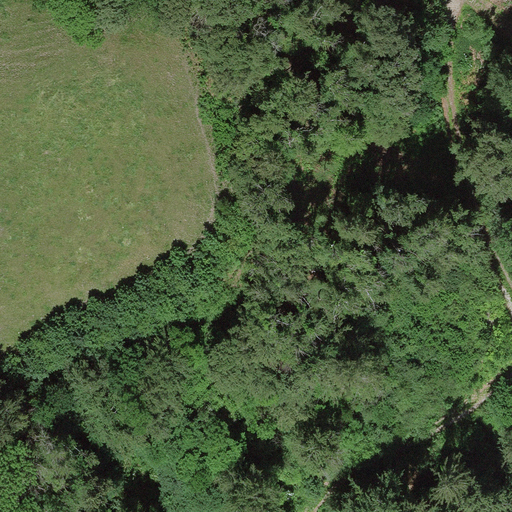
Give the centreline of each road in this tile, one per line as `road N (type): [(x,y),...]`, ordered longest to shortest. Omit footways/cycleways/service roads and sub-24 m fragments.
road 1 (track): [(511,285),(464,191),(447,61),(453,0)]
road 2 (track): [(318,511),(354,468),(511,372)]
